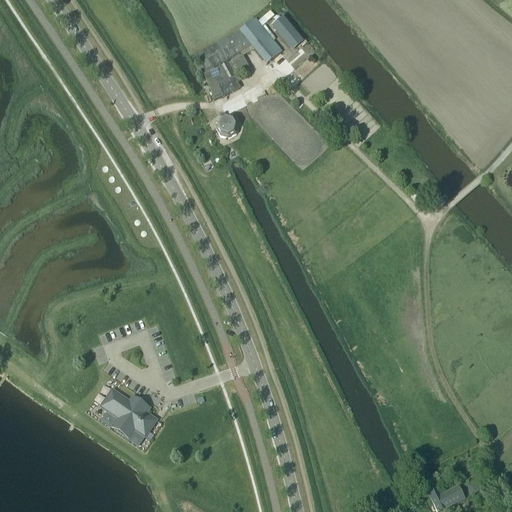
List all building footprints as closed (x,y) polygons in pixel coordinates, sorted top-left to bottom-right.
[(239,90),(234,78),(250,70),(243,57),(235,61),(236,62),(216,71),(213,69),(252,48),(266,66),(282,53),(255,20),(239,32),(194,56),(203,73),(203,74),(214,101),(239,90)] [(285,25),(275,33),(292,54),(302,46),(285,25)] [(236,136),(239,128),(234,120),(228,119),(226,118),(224,115),(220,117),(222,120),(216,124),(217,126),(217,128),(216,130),(220,138),(229,140),(236,136)] [(103,406),(105,407),(103,410),(119,420),(117,423),(119,425),(115,431),(126,438),(130,432),(132,434),(134,431),(143,437),(144,434),(146,435),(153,425),(151,424),(153,421),(145,415),(147,412),(145,410),(146,408),(135,401),(134,403),(132,401),(129,405),(114,394),(112,397),(110,396),(103,406)] [(471,499),(484,486),(475,478),(463,491),(471,499)] [(465,501),(458,489),(441,498),(433,482),(424,487),(433,505),(430,506),(433,511),(435,510),(436,511),(447,511),(465,501)]
